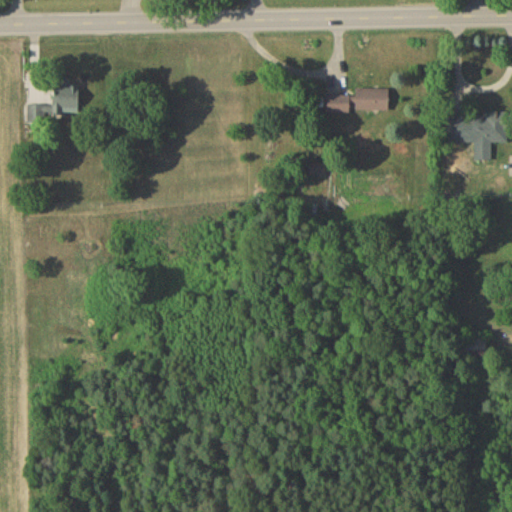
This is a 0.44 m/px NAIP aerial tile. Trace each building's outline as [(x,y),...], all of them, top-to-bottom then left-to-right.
[(30,126),(48,126),(49,115),(82,116),(82,88),(61,87),(61,108),(30,107),(30,126)] [(391,91),(357,91),(357,114),(391,114),(391,91)] [(354,98),(329,98),(329,116),(354,116),(354,98)] [(509,114),(447,115),(448,146),(509,145),(509,114)] [(461,190),(444,190),(444,208),(461,208),(461,190)] [(469,364),(489,360),(485,341),(465,345),(469,364)]
